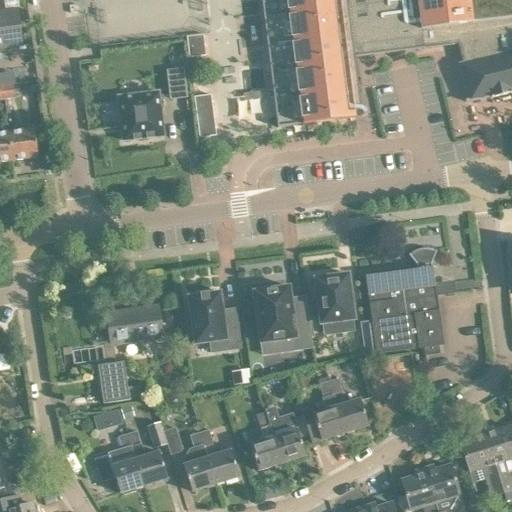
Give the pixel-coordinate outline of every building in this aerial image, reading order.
[(511,0),(261,0),(278,127),(355,117),(348,57),(457,44),(462,63),(459,64),(468,100),(467,100),(467,102),(469,102),(469,101),(479,99),(491,96),(491,98),(493,97),(510,93),(511,93),(511,91),(511,0)] [(0,49),(21,47),(17,9),(0,11),(0,49)] [(206,56),(203,34),(186,36),(189,57),(206,56)] [(183,68),(167,71),(170,98),(186,96),(183,68)] [(2,86),(4,98),(15,97),(14,84),(2,86)] [(242,91),(243,114),(264,113),(263,90),(242,91)] [(158,91),(118,96),(124,140),(164,135),(158,91)] [(211,94),(194,96),(199,137),(200,137),(216,135),(211,94)] [(33,128),(8,131),(12,160),(37,157),(33,128)] [(0,161),(12,160),(8,131),(0,132),(0,161)] [(417,269),(367,275),(373,320),(372,320),(377,354),(411,349),(411,347),(419,346),(419,349),(424,348),(425,355),(439,353),(438,346),(443,345),(436,294),(447,293),(446,282),(435,283),(433,267),(431,267),(431,263),(436,252),(431,249),(425,248),(421,248),(415,251),(410,256),(417,265),(417,269)] [(352,317),(347,274),(342,274),(342,270),(327,272),(328,276),(315,278),(318,303),(314,304),(316,318),(320,317),(320,321),(352,317)] [(289,284),(253,289),(260,340),(294,336),(295,348),(310,346),(306,307),(292,309),(289,284)] [(190,296),(188,296),(188,299),(195,344),(210,342),(211,352),(241,348),(239,334),(235,309),(223,311),(220,294),(220,292),(218,292),(190,296)] [(111,343),(162,335),(158,306),(106,314),(111,343)] [(164,310),(166,319),(171,323),(178,322),(176,309),(164,310)] [(371,321),(360,322),(364,354),(375,352),(371,321)] [(103,403),(129,399),(123,362),(97,366),(103,403)] [(235,384),(249,382),(247,369),(233,371),(235,384)] [(309,385),(305,371),(292,374),(296,389),(309,385)] [(333,395),(334,395),(342,392),(338,378),(328,381),(333,395)] [(318,430),(321,439),(344,432),(336,407),(337,406),(334,395),(333,395),(328,381),(319,384),(327,408),(313,412),(307,408),(301,410),(309,433),(318,430)] [(336,407),(344,432),(367,425),(359,399),(337,406),(336,407)] [(131,408),(121,411),(124,421),(134,418),(131,408)] [(97,430),(121,423),(117,409),(93,416),(97,430)] [(304,456),(291,414),(277,418),(274,409),(265,412),(281,463),(304,456)] [(258,470),(280,463),(281,463),(265,412),(256,414),(264,439),(249,444),(258,470)] [(148,426),(154,448),(166,444),(159,423),(148,426)] [(511,436),(509,427),(485,435),(493,464),(502,492),(505,492),(511,489),(511,475),(510,471),(508,471),(504,460),(511,458),(511,436)] [(164,432),(171,455),(181,452),(183,450),(176,428),(164,432)] [(229,450),(216,454),(209,429),(198,432),(215,484),(237,477),(229,450)] [(145,456),(137,431),(127,434),(142,486),(166,479),(158,452),(145,456)] [(181,461),(182,465),(190,491),(215,484),(198,432),(190,435),(193,447),(188,449),(181,461)] [(117,437),(121,450),(106,454),(107,455),(94,459),(101,482),(114,478),(119,493),(142,486),(127,434),(117,437)] [(469,471),(473,470),(476,482),(485,479),(491,496),(502,492),(493,464),(485,435),(460,442),(469,471)] [(450,465),(425,473),(434,502),(437,511),(451,511),(450,509),(457,495),(459,494),(450,465)] [(425,473),(401,481),(410,509),(422,505),(423,511),(437,511),(434,502),(425,473)] [(1,500),(0,500),(0,511),(34,511),(32,504),(20,507),(17,497),(18,497),(18,495),(1,500)] [(394,511),(392,503),(366,511),(394,511)]
